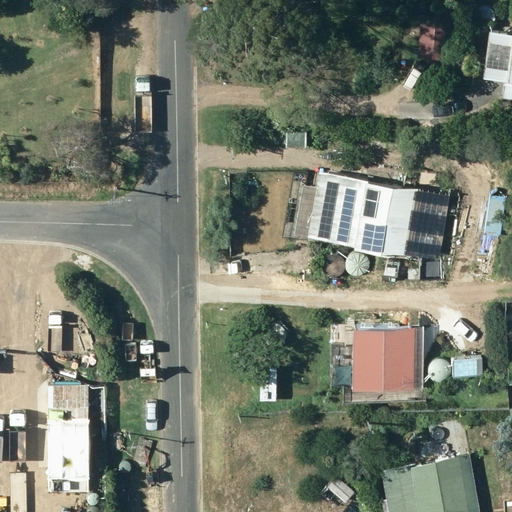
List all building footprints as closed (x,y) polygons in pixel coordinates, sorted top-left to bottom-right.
[(419,19),(416,60),(444,62),(448,21),(419,19)] [(511,37),(484,35),(481,81),(511,83),(511,37)] [(417,190),(318,173),(315,189),(303,187),(294,238),(405,257),(417,190)] [(469,248),(488,251),(489,237),(472,235),(469,248)] [(430,282),(447,281),(446,272),(430,273),(430,282)] [(349,333),(348,393),(412,395),(412,334),(349,333)] [(483,351),(452,350),(451,367),(483,369),(483,351)] [(279,362),(259,361),(257,397),(268,397),(268,404),(277,404),(279,362)] [(93,388),(36,385),(35,411),(91,414),(93,388)] [(79,417),(39,416),(37,482),(77,483),(79,417)] [(380,472),(386,511),(476,511),(468,458),(380,472)] [(320,497),(337,510),(343,503),(344,504),(353,493),(335,480),(327,491),(325,490),(320,497)] [(84,511),(85,499),(40,497),(39,511),(84,511)]
